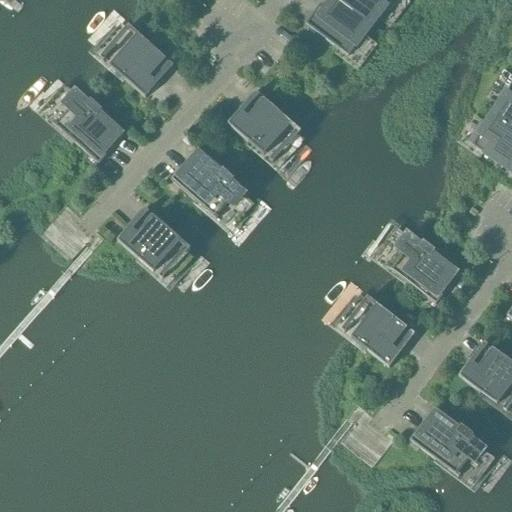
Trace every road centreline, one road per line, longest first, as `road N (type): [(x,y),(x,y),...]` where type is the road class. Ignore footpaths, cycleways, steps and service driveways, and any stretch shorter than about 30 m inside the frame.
road 1 (residential): [(77,246),(283,0)]
road 2 (residential): [(376,429),(511,255)]
